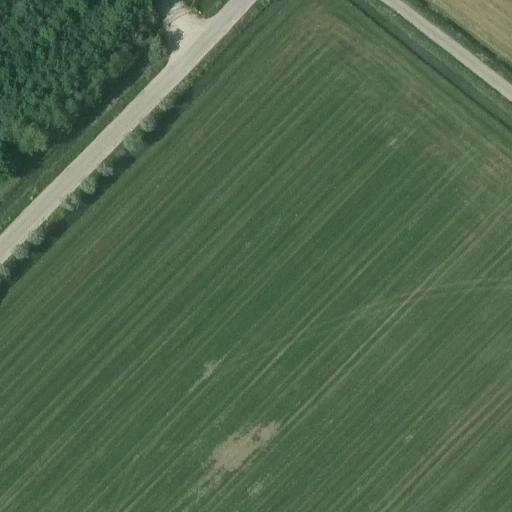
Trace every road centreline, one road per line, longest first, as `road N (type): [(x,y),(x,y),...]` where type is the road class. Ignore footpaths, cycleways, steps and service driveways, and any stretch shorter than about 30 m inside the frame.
road 1 (unclassified): [(0,254),(242,0)]
road 2 (unclassified): [(511,95),(388,0)]
